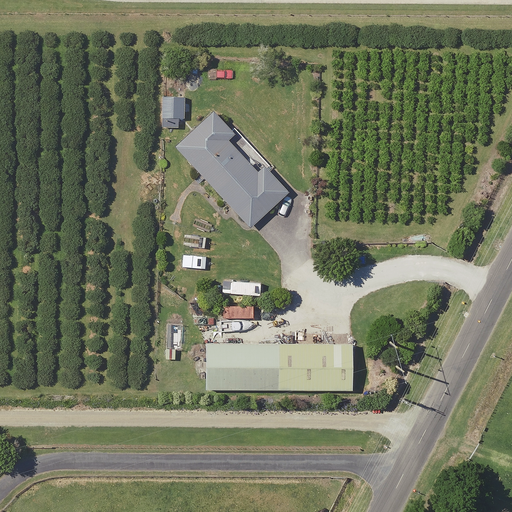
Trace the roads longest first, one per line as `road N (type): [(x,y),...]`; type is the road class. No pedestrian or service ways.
road 1 (unknown): [(402,480),(308,468),(41,467),(0,484)]
road 2 (unclassified): [(511,264),(386,511)]
road 3 (unknown): [(287,304),(353,276),(404,269),(492,303)]
